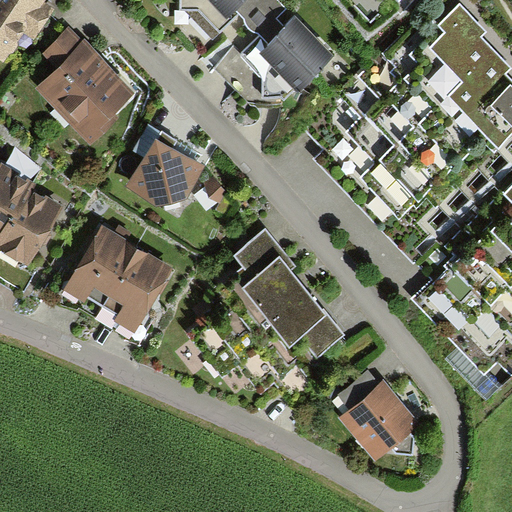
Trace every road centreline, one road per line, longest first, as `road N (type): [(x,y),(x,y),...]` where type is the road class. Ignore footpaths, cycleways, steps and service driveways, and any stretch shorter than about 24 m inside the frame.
road 1 (residential): [(427,511),(444,482),(454,434),(442,395),(305,221),(95,0)]
road 2 (residential): [(417,511),(0,313)]
